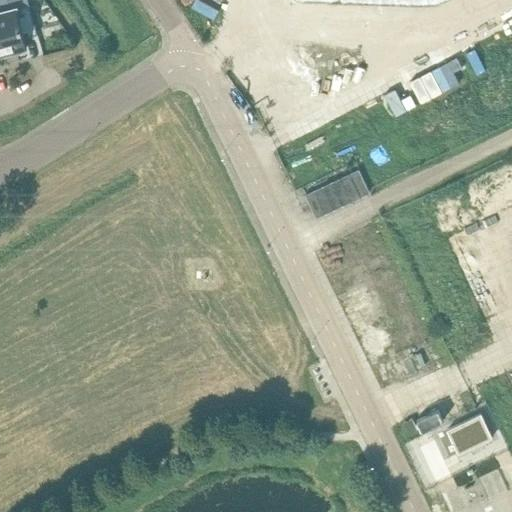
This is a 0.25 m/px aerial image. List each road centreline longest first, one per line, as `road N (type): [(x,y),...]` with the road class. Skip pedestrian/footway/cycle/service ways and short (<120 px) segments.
road 1 (unclassified): [(414,511),(203,74),(189,67)]
road 2 (unclassified): [(0,172),(189,67)]
